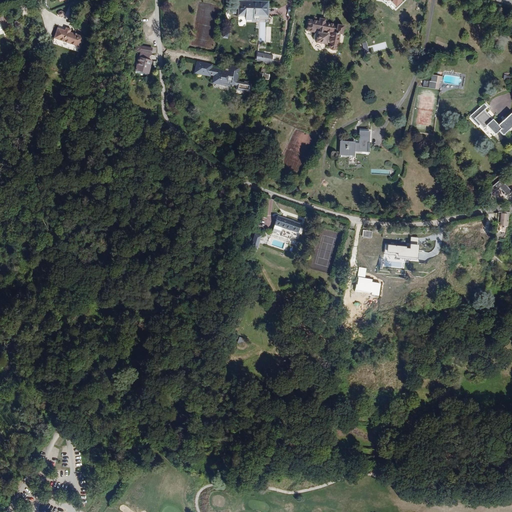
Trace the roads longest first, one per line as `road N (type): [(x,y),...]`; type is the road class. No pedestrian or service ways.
road 1 (residential): [(511,210),(377,223),(222,173),(166,124),(156,0)]
road 2 (track): [(150,440),(256,465),(365,458),(481,469),(511,457)]
road 3 (track): [(166,124),(166,274),(132,401),(150,440)]
